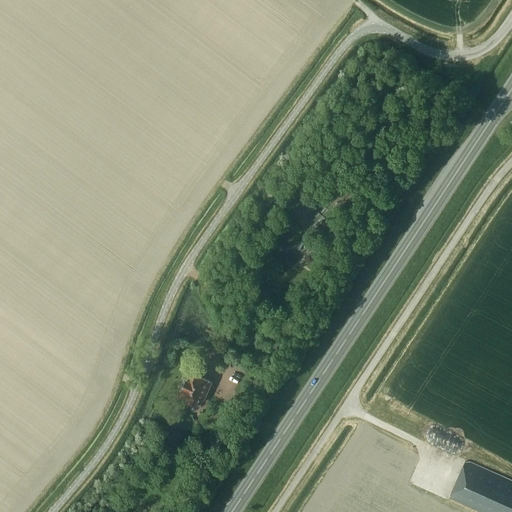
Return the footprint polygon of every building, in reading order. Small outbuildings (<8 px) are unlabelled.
[(378,150),(374,155),(384,164),(388,159),(385,155),(388,151),(384,147),(380,151),(378,150)] [(301,165),(282,192),(291,199),(310,172),(301,165)] [(319,198),(317,200),(314,196),(298,213),(317,231),(318,230),(322,234),(334,221),(328,215),(332,210),(319,198)] [(199,398),(204,400),(212,382),(209,381),(209,380),(201,376),(202,374),(192,369),(187,378),(187,379),(185,378),(181,387),(183,388),(182,388),(183,389),(180,396),(189,400),(189,401),(196,404),(199,398)] [(511,511),(511,480),(470,462),(465,461),(449,498),(481,511),(511,511)]
